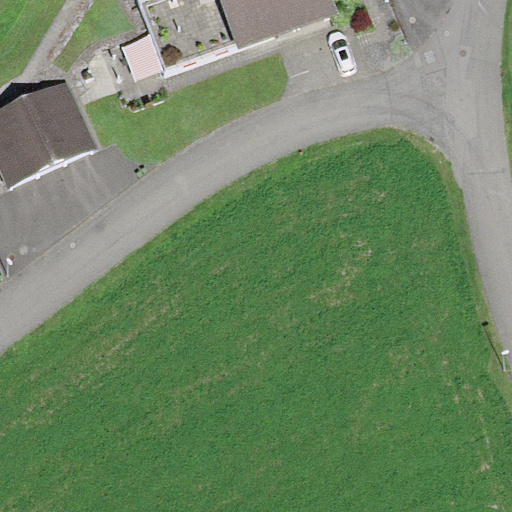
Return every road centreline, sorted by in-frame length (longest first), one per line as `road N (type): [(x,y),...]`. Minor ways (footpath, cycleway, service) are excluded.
road 1 (residential): [(0,319),(215,160),(316,108),(461,93)]
road 2 (residential): [(511,297),(487,227),(461,93)]
